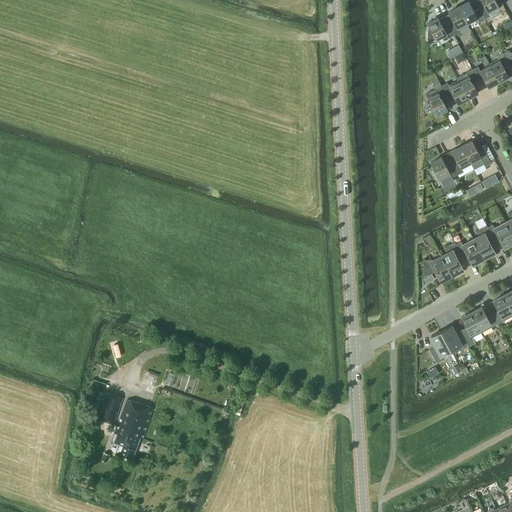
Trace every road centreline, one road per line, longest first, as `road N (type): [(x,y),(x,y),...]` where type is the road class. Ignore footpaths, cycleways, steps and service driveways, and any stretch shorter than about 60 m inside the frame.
road 1 (secondary): [(353,351),(334,0)]
road 2 (track): [(357,415),(174,351),(141,360),(127,389)]
road 3 (residential): [(353,351),(511,270)]
road 4 (secondary): [(364,511),(353,351)]
